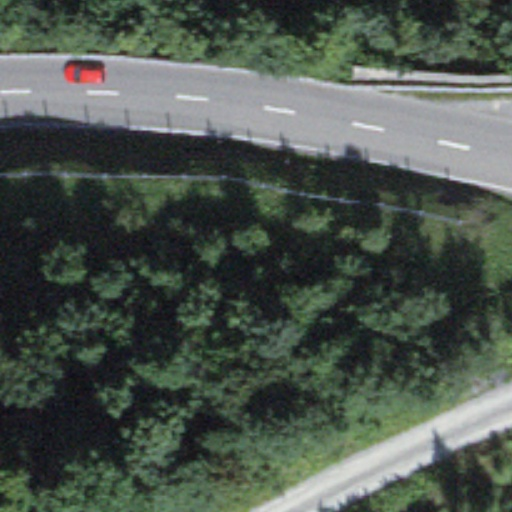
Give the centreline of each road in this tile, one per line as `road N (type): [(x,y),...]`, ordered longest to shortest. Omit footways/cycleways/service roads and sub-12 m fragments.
road 1 (primary): [(0,97),(71,92),(273,112),(511,159)]
road 2 (track): [(511,404),(310,511)]
